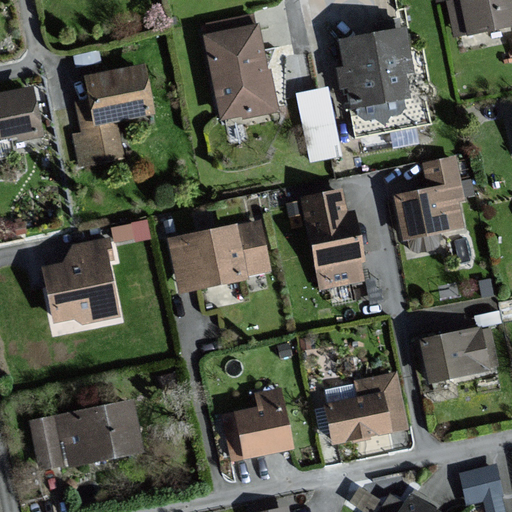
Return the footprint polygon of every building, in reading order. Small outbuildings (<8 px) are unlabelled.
[(511,21),(511,0),(449,0),(457,34),(511,21)] [(254,26),(252,15),(210,23),(212,34),(208,35),(224,117),(247,112),(248,116),(279,110),(271,70),(267,71),(259,25),(254,26)] [(414,68),(407,27),(345,39),(350,66),(341,68),(344,85),(351,84),(355,107),(361,106),(363,113),(404,106),(403,97),(411,95),(407,70),(414,68)] [(116,118),(155,111),(146,65),(91,75),(95,100),(80,102),(85,134),(76,136),(81,163),(123,156),(116,118)] [(309,156),(339,153),(331,82),(301,85),(309,156)] [(35,88),(0,93),(0,139),(43,133),(35,88)] [(430,251),(436,249),(440,243),(437,231),(463,225),(458,198),(463,197),(455,157),(425,163),(430,188),(398,194),(407,239),(411,239),(414,249),(417,253),(430,251)] [(304,198),(322,288),(365,280),(361,260),(366,259),(356,211),(348,213),(343,190),(304,198)] [(147,215),(113,223),(117,241),(152,233),(147,215)] [(239,223),(171,239),(183,292),(248,277),(248,274),(270,269),(260,223),(240,227),(239,223)] [(122,314),(107,239),(75,245),(65,262),(46,266),(58,319),(75,316),(84,321),(122,314)] [(481,326),(425,338),(433,380),(489,368),(489,365),(498,363),(491,328),(482,330),(481,326)] [(337,441),(408,426),(397,373),(358,381),(362,397),(330,404),(337,441)] [(235,459),(294,446),(282,388),(260,393),(263,407),(226,415),(235,459)] [(32,421),(41,465),(48,468),(145,449),(135,401),(32,421)] [(503,494),(496,465),(462,473),(469,503),(486,499),(489,511),(504,511),(500,494),(503,494)] [(445,511),(416,493),(406,506),(392,496),(382,511),(445,511)]
